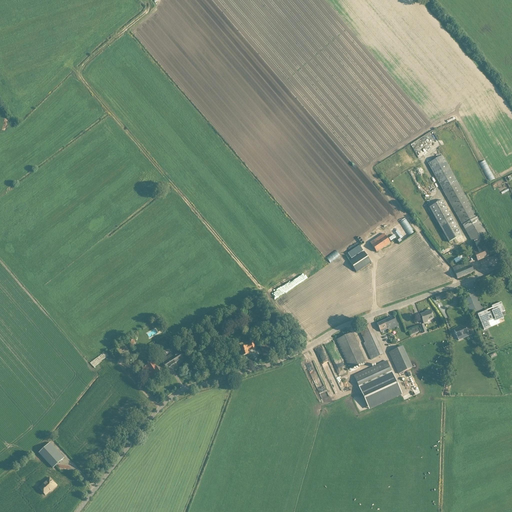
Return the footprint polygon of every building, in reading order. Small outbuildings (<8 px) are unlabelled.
[(442,156),(428,164),(472,243),(474,242),(478,239),(486,235),(442,156)] [(442,200),(429,208),(449,242),(451,241),(456,239),(460,236),(462,235),(442,200)] [(391,231),(386,234),(389,239),(395,236),(391,231)] [(384,233),(370,242),(376,252),(390,243),(384,233)] [(478,239),(474,242),(475,245),(471,246),(473,251),(478,261),(489,256),(484,245),(483,245),(482,241),(479,243),(478,239)] [(359,246),(354,249),(358,254),(363,251),(359,246)] [(353,250),(348,253),(351,259),(356,255),(353,250)] [(364,252),(349,262),(356,272),(371,263),(364,252)] [(459,265),(452,268),(457,279),(474,272),(469,262),(460,266),(459,265)] [(435,297),(436,301),(447,297),(446,292),(435,297)] [(486,311),(478,314),(484,329),(490,327),(488,322),(495,319),(496,321),(503,318),(501,312),(504,311),(501,303),(492,306),(494,310),(488,313),(486,311)] [(427,312),(420,315),(424,323),(428,322),(428,321),(434,319),(430,310),(426,312),(427,312)] [(393,316),(377,324),(381,332),(388,329),(389,331),(398,327),(393,316)] [(370,325),(359,329),(365,343),(363,343),(371,360),(383,354),(370,325)] [(464,326),(454,330),(457,338),(468,334),(469,336),(473,334),(470,325),(465,327),(464,325),(464,326)] [(352,333),(336,340),(350,370),(365,362),(352,333)] [(331,352),(338,349),(333,338),(327,341),(331,352)] [(250,350),(255,349),(253,341),(248,342),(249,345),(239,348),(241,356),(249,354),(248,350),(250,350)] [(324,345),(318,347),(322,357),(328,354),(324,345)] [(403,346),(388,353),(398,374),(412,368),(403,346)] [(172,354),(161,361),(166,369),(184,358),(180,352),(174,356),(172,354)] [(161,375),(152,362),(144,367),(142,368),(151,382),(161,375)] [(354,377),(369,410),(402,395),(387,362),(354,377)] [(342,387),(339,379),(334,381),(337,389),(342,387)] [(39,453),(53,468),(64,458),(50,443),(39,453)] [(56,486),(50,478),(42,485),(43,485),(39,489),(45,495),(51,490),(51,491),(56,486)]
